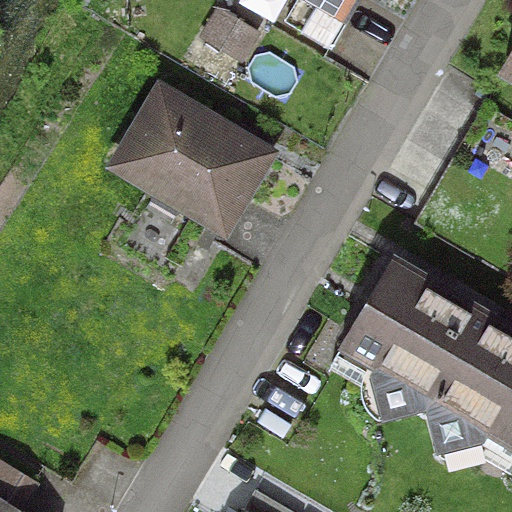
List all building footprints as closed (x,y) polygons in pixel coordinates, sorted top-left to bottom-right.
[(353,0),(320,0),(345,14),(353,0)] [(265,28),(221,3),(201,37),(245,62),(265,28)] [(511,24),(493,59),(511,70),(511,24)] [(284,143),(161,72),(109,163),(232,233),(284,143)] [(511,118),(480,100),(449,152),(511,188),(511,118)] [(511,191),(448,153),(417,205),(480,243),(511,191)] [(511,309),(390,240),(333,340),(369,361),(378,407),(425,398),(435,444),(485,435),(511,450),(511,309)] [(0,484),(16,493),(30,469),(0,451),(0,484)] [(46,511),(16,493),(0,484),(0,511),(46,511)]
